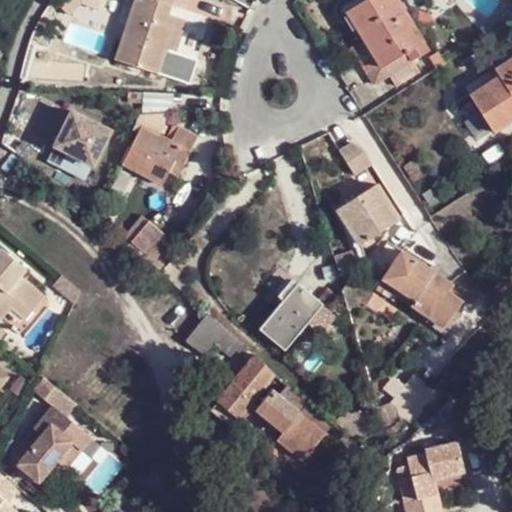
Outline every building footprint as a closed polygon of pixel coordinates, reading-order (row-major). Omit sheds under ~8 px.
[(173,0),(134,0),(114,62),(155,75),(163,51),(174,54),(185,21),(168,15),(173,0)] [(396,0),(365,0),(351,9),(361,26),(357,29),(372,54),(359,61),(372,83),(427,51),(396,0)] [(351,9),(346,12),(357,29),(361,26),(351,9)] [(494,133),(511,121),(511,59),(496,70),(501,78),(472,97),(494,133)] [(71,158),(74,151),(73,151),(89,120),(72,112),(53,149),(71,158)] [(73,151),(74,151),(95,161),(110,131),(89,120),(73,151)] [(178,178),(197,137),(178,129),(171,142),(141,127),(122,166),(162,187),(168,173),(178,178)] [(6,131),(2,144),(20,157),(25,160),(26,159),(31,147),(6,131)] [(353,145),(340,153),(355,177),(372,166),(363,152),(353,145)] [(377,187),(338,211),(361,248),(401,223),(377,187)] [(147,258),(165,237),(150,224),(132,244),(147,258)] [(394,264),(401,252),(388,242),(380,254),(394,264)] [(26,323),(44,300),(22,281),(28,274),(0,250),(0,322),(10,310),(26,323)] [(351,252),(332,258),(339,277),(346,278),(358,271),(351,252)] [(394,264),(382,282),(406,296),(402,302),(447,332),(456,320),(450,314),(458,302),(445,292),(451,284),(401,252),(394,264)] [(329,317),(340,304),(328,293),(317,305),(297,289),(260,336),(287,356),(321,311),(329,317)] [(222,330),(208,318),(185,342),(184,343),(200,356),(222,330)] [(243,349),(226,334),(213,348),(231,363),(243,349)] [(251,366),(256,360),(251,355),(245,361),(251,366)] [(275,377),(256,360),(251,366),(218,403),(237,421),(251,405),(275,377)] [(405,413),(426,388),(411,375),(390,400),(405,413)] [(316,448),(332,428),(275,377),(251,405),(254,409),(284,434),(290,440),(283,448),(302,464),(316,448)] [(209,413),(229,429),(237,421),(218,403),(209,413)] [(237,421),(229,429),(232,433),(254,409),(251,405),(237,421)] [(472,405),(459,415),(476,436),(483,444),(495,433),(472,405)] [(42,436),(19,464),(41,481),(57,461),(72,443),(82,451),(92,438),(53,406),(34,429),(42,436)] [(453,407),(440,417),(464,446),(476,436),(459,415),(453,407)] [(342,426),(350,419),(345,412),(336,420),(342,426)] [(276,443),(283,448),(290,440),(284,434),(276,443)] [(82,451),(72,443),(57,461),(66,469),(82,451)] [(431,480),(460,472),(453,444),(420,452),(425,472),(396,481),(397,487),(430,478),(431,480)] [(320,452),(316,448),(302,464),(307,469),(320,452)] [(0,470),(0,511),(21,511),(7,499),(19,486),(0,470)] [(461,477),(460,472),(431,480),(432,485),(461,477)] [(435,494),(432,485),(431,480),(430,478),(397,487),(401,503),(435,494)] [(439,511),(435,494),(401,503),(403,511),(439,511)]
